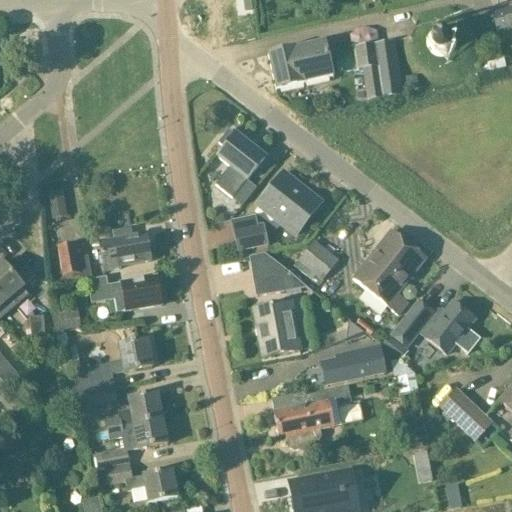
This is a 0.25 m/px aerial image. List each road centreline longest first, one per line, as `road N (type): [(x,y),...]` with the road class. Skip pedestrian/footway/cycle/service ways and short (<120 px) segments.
road 1 (residential): [(245,511),(201,292),(167,57)]
road 2 (residential): [(487,281),(208,66),(167,57)]
road 3 (residential): [(55,0),(57,83),(20,122)]
